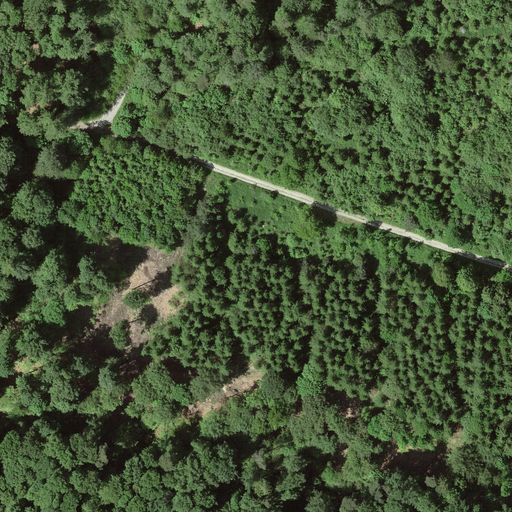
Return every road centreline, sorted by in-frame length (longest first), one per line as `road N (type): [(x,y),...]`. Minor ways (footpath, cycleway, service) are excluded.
road 1 (track): [(511,268),(105,127),(0,118)]
road 2 (track): [(105,127),(171,0)]
